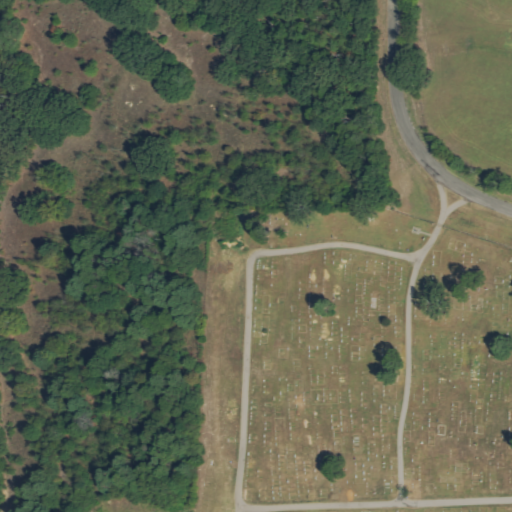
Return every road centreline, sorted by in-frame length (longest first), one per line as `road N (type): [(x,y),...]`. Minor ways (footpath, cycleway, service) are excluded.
road 1 (residential): [(511,209),(447,178),(416,142),(393,50),(393,0)]
road 2 (residential): [(511,501),(360,511)]
